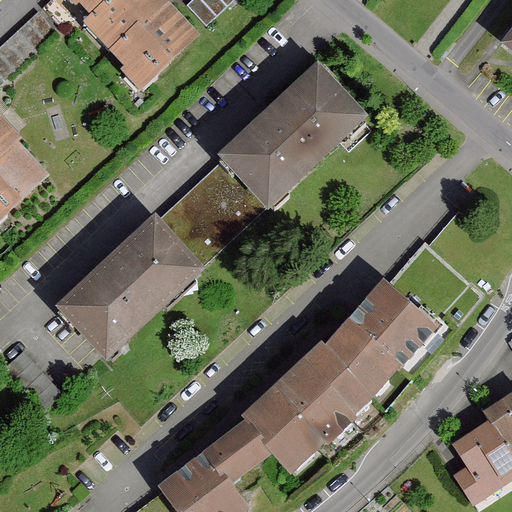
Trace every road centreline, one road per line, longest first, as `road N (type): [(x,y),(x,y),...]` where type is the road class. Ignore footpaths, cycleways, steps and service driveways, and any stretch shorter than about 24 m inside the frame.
road 1 (residential): [(95,511),(499,135)]
road 2 (residential): [(0,327),(341,4)]
road 3 (residential): [(328,511),(429,420),(511,306)]
road 4 (residential): [(341,4),(499,135)]
